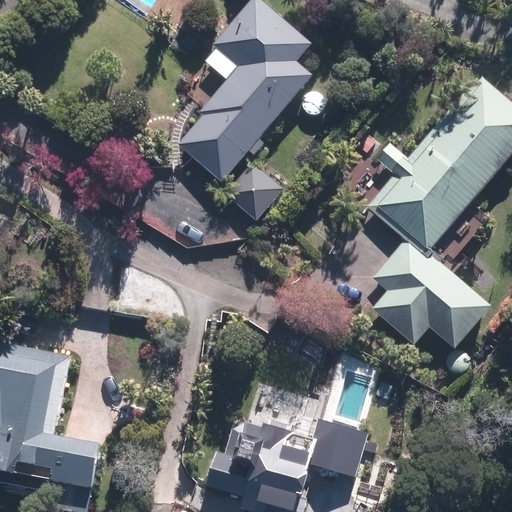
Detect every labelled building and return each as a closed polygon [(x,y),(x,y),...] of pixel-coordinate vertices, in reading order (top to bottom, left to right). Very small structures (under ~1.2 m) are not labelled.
[(229,182),(324,80),(308,65),(324,48),(272,0),(257,0),(218,42),(250,71),(185,141),(229,182)] [(437,255),(511,165),(511,95),(486,73),(413,160),(394,144),(380,162),(399,178),(373,209),(408,239),(375,278),(392,293),(376,312),(418,347),(434,328),(464,353),(501,309),(437,255)] [(290,195),(256,165),(229,195),(264,225),(290,195)] [(0,228),(8,216),(0,210),(0,228)] [(77,347),(0,334),(0,479),(103,497),(111,447),(61,439),(77,347)] [(217,451),(207,487),(248,498),(244,511),(310,511),(323,468),(360,478),(372,436),(325,423),(321,435),(258,418),(246,459),(217,451)]
